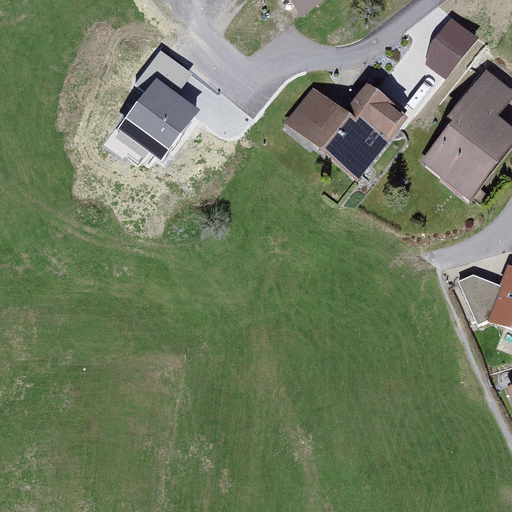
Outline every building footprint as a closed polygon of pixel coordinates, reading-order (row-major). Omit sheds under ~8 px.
[(290,0),(305,19),(329,0),(290,0)] [(430,44),(425,65),(447,81),(478,38),(452,19),(430,44)] [(136,83),(147,91),(156,78),(177,94),(192,74),(160,50),(136,83)] [(511,87),(492,71),(419,162),(472,204),(511,153),(511,128),(502,120),(511,107),(511,87)] [(177,94),(156,78),(147,91),(119,128),(162,160),(200,111),(177,94)] [(347,118),(313,93),(285,132),(354,182),(404,114),(368,89),(347,118)] [(511,267),(504,287),(478,277),(465,283),(482,327),(494,323),(511,330),(511,267)]
